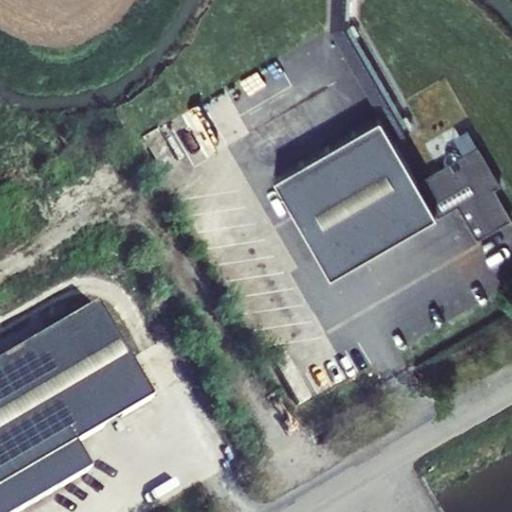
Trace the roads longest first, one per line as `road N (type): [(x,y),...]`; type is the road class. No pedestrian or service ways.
road 1 (unknown): [(326,311),(258,200),(253,170),(256,160),(344,103)]
road 2 (unclassified): [(511,385),(293,511)]
road 3 (unknown): [(365,367),(511,272)]
road 4 (unknown): [(117,511),(201,461),(228,511)]
road 5 (unknown): [(326,311),(454,235)]
